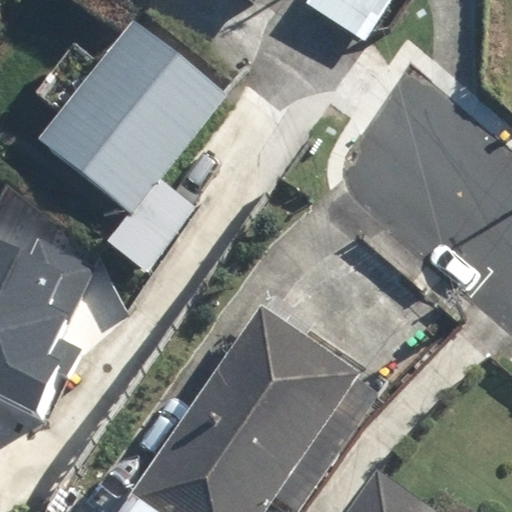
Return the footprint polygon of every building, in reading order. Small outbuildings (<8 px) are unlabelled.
[(262,0),(236,0),(253,12),(262,0)] [(367,47),(396,0),(318,0),(311,12),(367,47)] [(232,108),(137,35),(43,156),(139,229),(232,108)] [(0,393),(48,417),(82,350),(55,338),(95,262),(36,237),(31,252),(0,239),(0,393)] [(132,511),(273,511),(276,507),(283,511),(307,511),(385,398),(263,317),(132,511)] [(424,511),(379,481),(357,511),(424,511)]
